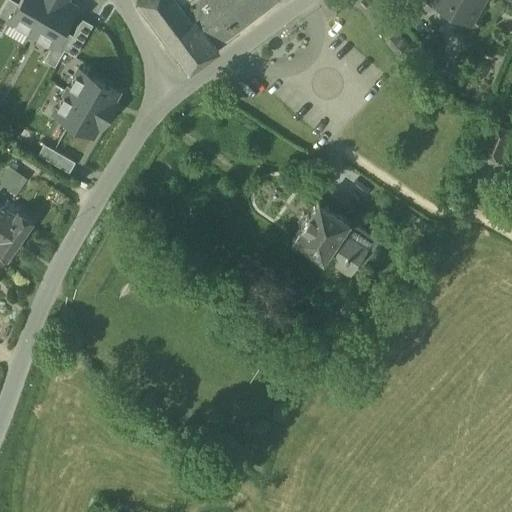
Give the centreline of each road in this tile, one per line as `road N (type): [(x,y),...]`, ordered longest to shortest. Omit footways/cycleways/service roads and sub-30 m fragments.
road 1 (residential): [(0,428),(76,234),(174,94)]
road 2 (residential): [(174,94),(306,0)]
